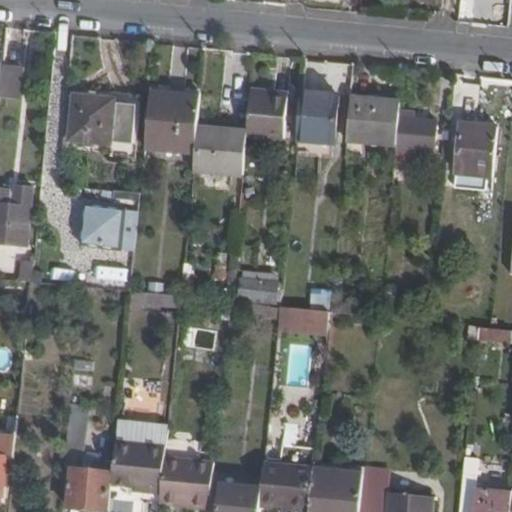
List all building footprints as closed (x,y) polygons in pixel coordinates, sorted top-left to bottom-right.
[(25,71),(3,68),(0,96),(0,99),(22,101),(25,71)] [(76,96),(72,141),(114,145),(114,140),(135,143),(140,93),(84,88),(83,97),(76,96)] [(289,92),(252,89),(251,94),(288,98),(289,92)] [(198,128),(201,97),(152,91),(145,154),(194,159),(198,128)] [(322,94),(301,93),(301,101),(298,138),(334,142),(338,100),(322,98),(322,94)] [(248,132),(248,135),(285,138),(288,98),(251,94),(248,126),(248,132)] [(400,118),(401,103),(352,98),(347,141),(397,146),(400,118)] [(397,150),(420,152),(434,153),(436,121),(400,118),(397,146),(397,150)] [(206,129),(248,132),(248,126),(206,122),(206,129)] [(494,177),(499,127),(461,123),(456,173),(494,177)] [(194,159),(194,170),(243,175),(248,135),(248,132),(206,129),(198,128),(194,159)] [(397,150),(395,162),(418,164),(420,152),(397,150)] [(0,185),(0,206),(15,207),(17,187),(0,185)] [(0,206),(0,247),(28,251),(33,189),(17,187),(15,207),(0,206)] [(81,245),(133,253),(140,210),(86,205),(81,245)] [(23,262),(21,282),(32,283),(34,263),(23,262)] [(243,279),(233,278),(232,292),(231,298),(240,299),(243,279)] [(240,299),(275,303),(277,282),(243,279),(240,299)] [(330,312),(332,292),(313,290),(311,310),(330,312)] [(232,292),(218,291),(217,299),(231,300),(231,298),(232,292)] [(132,293),(131,307),(180,311),(181,298),(132,293)] [(246,316),(281,319),(281,312),(282,308),(247,304),(246,316)] [(281,319),(280,327),(307,330),(308,315),(281,312),(281,319)] [(28,322),(25,352),(41,353),(42,334),(38,333),(39,323),(28,322)] [(470,340),(479,341),(479,340),(480,327),(471,326),(470,340)] [(511,330),(493,328),(480,327),(479,340),(511,342),(511,330)] [(187,352),(213,355),(216,330),(189,328),(188,334),(182,333),(181,345),(187,346),(187,352)] [(70,407),(66,451),(86,453),(91,409),(70,407)] [(5,460),(5,466),(14,467),(16,440),(4,439),(2,460),(5,460)] [(167,449),(116,444),(112,475),(110,490),(133,493),(133,495),(161,498),(166,459),(167,449)] [(179,507),(211,510),(215,463),(166,459),(161,498),(180,499),(179,507)] [(463,495),(461,511),(511,511),(511,491),(478,488),(481,460),(467,459),(466,471),(463,495)] [(310,511),(315,470),(265,465),(263,492),(260,511),(310,511)] [(392,471),(365,469),(365,475),(361,511),(435,511),(437,501),(389,496),(392,471)] [(310,511),(361,511),(365,475),(315,470),(310,511)] [(67,508),(108,511),(110,490),(112,475),(70,471),(67,508)] [(217,511),(260,511),(263,492),(220,488),(217,511)] [(161,498),(160,505),(179,507),(180,499),(161,498)]
